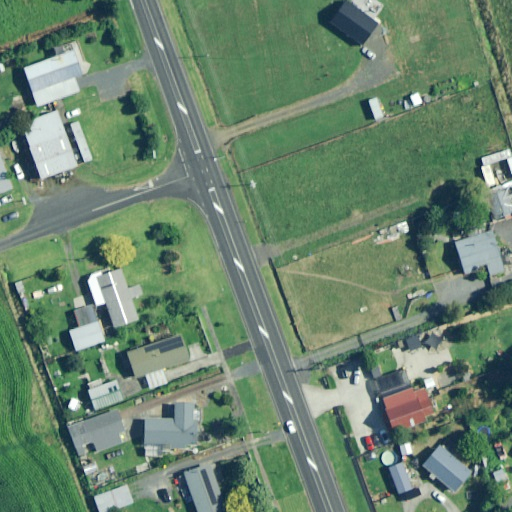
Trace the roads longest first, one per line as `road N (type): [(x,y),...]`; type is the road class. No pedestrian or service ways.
road 1 (secondary): [(329,511),(204,171)]
road 2 (unclassified): [(204,171),(0,244)]
road 3 (secondary): [(204,171),(142,0)]
